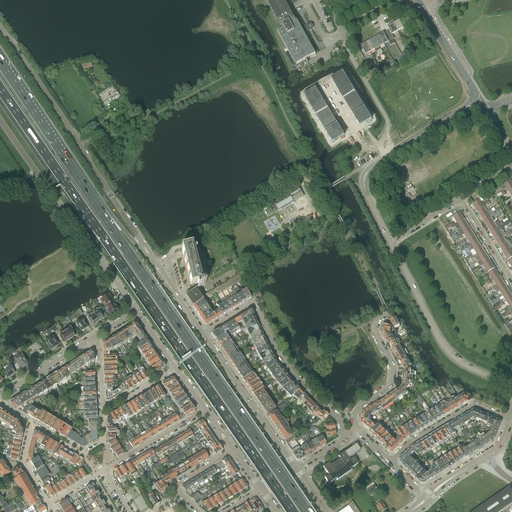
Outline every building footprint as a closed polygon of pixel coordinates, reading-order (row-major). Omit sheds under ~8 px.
[(311,39),(304,26),(300,19),(296,21),(284,0),(266,0),(280,26),(281,26),(282,29),(277,32),(295,65),(316,54),(308,40),(311,39)] [(399,20),(395,22),(393,23),(398,31),(403,28),(399,20)] [(393,23),(387,27),(389,30),(392,34),(398,31),(393,23)] [(389,30),(384,33),(389,42),(390,45),(394,43),(392,39),(394,38),(392,34),(389,30)] [(383,33),(379,35),(384,44),(389,42),(384,33),(383,33)] [(379,35),(374,38),(379,47),(384,44),(379,35)] [(374,38),(370,40),(375,49),(379,47),(374,38)] [(370,40),(365,43),(370,52),(375,49),(370,40)] [(365,43),(360,45),(366,55),(370,52),(365,43)] [(84,71),(94,66),(93,64),(91,65),(88,61),(83,64),(84,65),(83,65),(84,65),(82,67),(84,71)] [(343,71),(331,78),(334,83),(346,76),(343,71)] [(346,76),(334,83),(337,89),(349,81),(346,76)] [(349,81),(337,89),(340,94),(352,87),(349,81)] [(112,85),(98,95),(100,97),(107,92),(108,93),(110,91),(109,90),(111,89),(113,92),(115,90),(112,85)] [(315,87),(303,95),(306,100),(318,93),(315,87)] [(352,87),(340,94),(343,99),(355,92),(352,87)] [(355,92),(343,99),(346,104),(358,97),(355,92)] [(318,93),(306,100),(310,105),(321,98),(318,93)] [(110,102),(120,96),(118,94),(113,97),(114,97),(109,100),(110,102)] [(358,97),(346,104),(349,109),(361,102),(358,97)] [(321,98),(310,105),(313,110),(325,103),(321,98)] [(361,102),(349,109),(352,114),(364,107),(361,102)] [(325,103),(313,110),(316,115),(328,108),(325,103)] [(364,107),(352,114),(355,119),(367,112),(364,107)] [(328,108),(316,115),(319,120),(331,113),(328,108)] [(367,112),(355,119),(359,126),(371,119),(367,112)] [(331,113),(319,120),(322,126),(334,118),(331,113)] [(334,118),(322,126),(325,131),(337,124),(334,118)] [(337,124),(325,131),(328,136),(340,129),(337,124)] [(340,129),(328,136),(332,143),(344,135),(340,129)] [(395,169),(392,171),(394,174),(398,181),(401,179),(395,169)] [(294,202),(292,198),(302,192),(299,187),(285,195),(285,194),(273,201),(279,210),(294,202)] [(473,204),(477,210),(483,206),(482,204),(479,200),(473,204)] [(403,205),(398,208),(404,216),(412,211),(411,210),(409,207),(407,204),(404,206),(403,205)] [(483,206),(477,210),(480,216),(487,212),(483,206)] [(487,212),(480,216),(484,221),(490,217),(493,215),(496,213),(498,212),(497,210),(497,209),(492,212),(490,210),(487,212)] [(453,216),(457,223),(463,219),(459,212),(453,216)] [(493,216),(490,218),(490,217),(484,221),(487,226),(493,222),(496,220),(493,216)] [(454,225),(451,226),(452,228),(455,227),(457,230),(461,228),(467,224),(463,219),(457,223),(454,225)] [(490,231),(500,225),(502,224),(503,224),(502,222),(499,224),(497,221),(493,223),(493,222),(487,226),(490,231)] [(461,229),(457,231),(460,234),(461,236),(464,234),(464,233),(470,229),(467,224),(461,228),(461,229)] [(493,237),(503,231),(505,229),(502,224),(500,225),(490,231),(493,237)] [(470,229),(464,233),(464,234),(467,239),(473,235),(470,229)] [(503,238),(506,235),(511,233),(510,231),(505,234),(503,231),(493,237),(497,242),(503,238)] [(473,235),(467,239),(470,244),(477,240),(473,235)] [(506,243),(506,242),(509,241),(507,237),(504,239),(503,238),(497,242),(500,247),(506,243)] [(464,248),(460,250),(462,252),(466,250),(468,248),(470,251),(474,249),(480,245),(477,240),(470,244),(467,246),(464,248)] [(506,243),(500,247),(503,252),(510,249),(511,247),(511,245),(510,241),(509,241),(506,243)] [(192,245),(181,248),(182,251),(182,254),(183,256),(183,257),(183,258),(190,285),(191,285),(192,286),(189,287),(190,290),(192,289),(193,290),(185,296),(192,306),(193,306),(203,299),(201,297),(196,289),(199,288),(198,287),(200,285),(201,286),(205,285),(205,284),(203,282),(201,282),(200,279),(200,276),(199,273),(198,270),(197,267),(196,263),(195,260),(195,257),(194,254),(193,251),(192,248),(192,245)] [(483,250),(480,245),(474,249),(477,254),(483,250)] [(511,252),(510,249),(503,252),(507,259),(511,256),(511,252)] [(477,254),(473,256),(475,258),(477,261),(480,259),(480,260),(486,256),(483,250),(477,254)] [(480,260),(477,262),(479,265),(480,267),(484,265),(490,261),(486,256),(480,260)] [(494,268),(490,261),(484,265),(488,272),(494,268)] [(489,273),(493,280),(499,276),(495,269),(489,273)] [(499,276),(493,280),(496,285),(503,281),(499,276)] [(506,287),(503,281),(496,285),(496,286),(492,288),(493,291),(494,290),(495,291),(496,293),(500,291),(506,287)] [(251,298),(244,287),(239,290),(246,301),(251,298)] [(509,292),(506,287),(500,291),(503,296),(509,292)] [(246,301),(239,290),(235,293),(241,304),(246,301)] [(506,301),(511,297),(511,296),(509,292),(503,296),(506,301)] [(105,307),(113,302),(106,293),(99,298),(105,307)] [(241,304),(235,293),(230,296),(237,307),(241,304)] [(237,307),(230,296),(225,299),(232,309),(237,307)] [(203,299),(193,306),(194,308),(194,309),(195,311),(196,311),(206,304),(203,299)] [(232,309),(225,299),(220,301),(227,312),(232,309)] [(227,312),(220,301),(215,304),(217,307),(218,309),(222,315),(227,312)] [(118,309),(113,302),(105,307),(104,308),(109,315),(117,309),(118,309)] [(206,304),(196,311),(197,313),(197,314),(198,315),(199,315),(199,316),(209,309),(206,304)] [(97,309),(92,312),(98,321),(99,321),(100,320),(101,319),(102,318),(101,316),(102,315),(99,309),(97,310),(97,309)] [(209,309),(199,316),(200,318),(202,321),(212,313),(209,309)] [(222,315),(218,309),(216,311),(212,313),(216,319),(222,315)] [(242,321),(253,315),(252,311),(250,310),(240,316),(242,321)] [(98,321),(92,312),(87,315),(88,316),(87,317),(90,323),(92,322),(93,324),(95,323),(96,323),(97,322),(97,321),(98,321)] [(216,319),(212,313),(202,321),(204,324),(205,325),(206,325),(216,319)] [(253,315),(242,321),(244,326),(255,320),(254,317),(253,315)] [(242,321),(240,316),(234,320),(236,324),(242,321)] [(400,325),(396,317),(394,318),(392,318),(390,319),(390,321),(394,328),(400,325)] [(79,328),(81,332),(81,331),(82,331),(84,330),(86,329),(84,326),(86,326),(82,320),(81,321),(80,320),(75,323),(76,324),(75,324),(76,324),(75,325),(78,329),(79,328)] [(234,320),(229,323),(235,333),(240,330),(236,324),(234,320)] [(255,320),(244,326),(246,331),(258,325),(257,323),(257,322),(256,320),(255,320)] [(142,333),(135,323),(130,326),(130,327),(136,335),(137,336),(142,333)] [(235,333),(229,323),(225,325),(229,331),(231,335),(235,333)] [(382,330),(382,331),(389,332),(390,332),(392,327),(390,327),(388,324),(385,323),(383,324),(382,327),(383,327),(382,330)] [(225,333),(224,331),(225,331),(226,333),(229,331),(225,325),(212,333),(211,334),(215,340),(225,333)] [(258,325),(246,331),(249,336),(260,330),(259,328),(259,327),(258,325)] [(68,327),(64,330),(70,339),(72,338),(72,337),(74,336),(73,334),(74,333),(70,327),(69,328),(68,327)] [(125,330),(131,338),(136,335),(130,327),(129,327),(128,327),(128,328),(125,330)] [(70,339),(64,330),(59,333),(60,334),(58,335),(62,340),(63,340),(65,342),(67,341),(69,340),(69,339),(70,339)] [(121,333),(126,342),(131,338),(125,330),(123,331),(121,333)] [(260,330),(249,336),(251,341),(262,335),(261,333),(261,332),(261,331),(260,330)] [(389,332),(382,331),(380,332),(385,339),(392,335),(390,332),(389,332)] [(116,336),(121,345),(126,342),(121,333),(120,333),(118,334),(116,336)] [(146,339),(142,333),(137,336),(139,341),(140,342),(146,339)] [(225,333),(215,340),(218,344),(228,337),(225,333)] [(47,336),(48,338),(49,339),(46,341),(51,350),(51,349),(53,350),(54,349),(54,348),(58,346),(55,342),(56,341),(55,338),(53,339),(50,334),(47,336)] [(262,335),(251,341),(253,346),(265,340),(264,338),(264,337),(263,336),(262,335)] [(392,335),(385,339),(386,341),(386,342),(387,344),(388,344),(390,343),(390,344),(395,341),(392,335)] [(111,339),(117,348),(121,345),(116,336),(115,336),(114,337),(111,339)] [(228,337),(218,344),(221,348),(231,341),(228,337)] [(109,340),(107,342),(112,350),(117,348),(111,339),(110,339),(109,340)] [(139,349),(149,343),(146,339),(140,342),(139,341),(135,344),(136,345),(139,349)] [(265,340),(253,346),(256,351),(267,345),(266,343),(266,342),(265,341),(265,340)] [(395,341),(390,344),(393,349),(400,345),(397,340),(395,341)] [(231,341),(221,348),(223,352),(234,345),(231,341)] [(102,344),(103,355),(109,355),(109,352),(112,350),(107,342),(102,344)] [(149,343),(139,349),(142,354),(151,347),(149,343)] [(234,345),(223,352),(226,356),(236,349),(234,345)] [(267,345),(256,351),(258,356),(270,350),(269,350),(268,348),(268,347),(268,346),(267,345)] [(400,345),(393,349),(394,351),(393,352),(394,354),(395,354),(396,354),(403,350),(400,345)] [(151,347),(142,354),(144,358),(154,351),(151,347)] [(236,349),(226,356),(229,360),(239,353),(236,349)] [(270,350),(258,356),(261,361),(272,355),(271,352),(270,350)] [(403,350),(396,354),(398,359),(405,355),(403,350)] [(154,351),(144,358),(147,362),(157,355),(154,351)] [(14,359),(21,369),(22,369),(24,368),(24,367),(28,365),(22,355),(23,354),(21,352),(16,354),(18,357),(14,359)] [(87,354),(85,355),(90,363),(92,362),(92,363),(93,362),(93,356),(91,352),(89,352),(87,353),(87,354)] [(239,353),(229,360),(232,364),(242,357),(239,353)] [(80,358),(85,366),(90,363),(85,355),(83,357),(82,357),(80,357),(80,358)] [(157,355),(147,362),(150,366),(160,359),(157,355)] [(272,355),(261,361),(264,366),(275,359),(273,357),(274,356),(273,355),(272,355)] [(405,355),(398,359),(401,364),(402,364),(408,361),(405,355)] [(242,357),(232,364),(234,368),(244,361),(242,357)] [(77,360),(75,361),(80,369),(85,366),(80,358),(79,359),(78,359),(77,360)] [(160,359),(150,366),(153,370),(163,363),(160,359)] [(275,359),(264,366),(267,371),(278,364),(276,362),(277,361),(276,360),(275,360),(275,359)] [(4,375),(7,379),(15,374),(12,370),(15,368),(10,360),(7,361),(9,364),(3,368),(6,373),(4,375)] [(412,366),(409,360),(408,361),(402,364),(403,366),(403,367),(404,369),(404,370),(412,366)] [(70,365),(74,373),(80,369),(75,361),(72,363),(70,364),(70,365)] [(244,361),(234,368),(237,372),(247,365),(244,361)] [(148,375),(146,372),(143,367),(141,363),(139,364),(135,366),(137,371),(143,381),(148,378),(146,376),(148,375)] [(163,363),(153,370),(156,374),(164,368),(165,366),(163,363)] [(246,416),(227,389),(211,366),(211,365),(210,364),(194,376),(209,399),(212,403),(214,406),(216,409),(218,412),(220,414),(222,418),(224,420),(226,423),(227,425),(229,427),(246,416)] [(278,364),(267,371),(271,375),(281,368),(280,366),(279,364),(278,364)] [(67,367),(65,368),(70,376),(75,373),(74,373),(70,365),(69,365),(68,365),(67,366),(67,367)] [(247,365),(237,372),(240,375),(250,369),(247,365)] [(403,372),(402,375),(413,376),(414,372),(411,372),(411,370),(409,367),(404,370),(404,369),(404,371),(403,372)] [(65,368),(60,371),(65,379),(70,376),(65,368)] [(275,380),(284,373),(283,371),(283,370),(282,369),(281,369),(281,368),(271,375),(275,380)] [(250,369),(240,375),(242,379),(252,373),(250,369)] [(58,372),(56,374),(61,382),(65,379),(60,371),(59,371),(58,372)] [(143,381),(137,371),(134,373),(140,383),(143,381)] [(140,383),(134,373),(132,374),(133,375),(131,376),(136,385),(140,383)] [(245,384),(255,377),(252,373),(242,379),(245,384)] [(278,384),(288,377),(286,375),(286,374),(285,373),(284,373),(275,380),(276,381),(278,384)] [(56,374),(51,377),(56,385),(61,382),(56,374)] [(136,385),(131,376),(128,378),(127,377),(126,377),(132,388),(136,385)] [(51,377),(46,380),(51,388),(56,385),(51,377)] [(132,388),(126,377),(124,378),(125,380),(122,381),(128,390),(132,388)] [(255,377),(245,384),(248,388),(258,381),(255,377)] [(282,389),(291,381),(290,379),(289,377),(288,377),(278,384),(279,386),(282,389)] [(171,378),(162,383),(165,388),(175,381),(173,378),(171,378)] [(42,382),(42,383),(47,391),(51,388),(46,380),(44,381),(43,381),(42,382)] [(413,381),(402,380),(402,383),(403,384),(402,386),(405,389),(409,387),(409,385),(412,386),(413,381)] [(128,390),(122,381),(119,383),(120,385),(120,387),(117,388),(118,389),(121,394),(128,390)] [(175,381),(165,388),(168,392),(178,385),(175,381)] [(258,381),(248,388),(251,392),(261,385),(258,381)] [(292,382),(291,381),(282,389),(286,393),(295,385),(293,383),(294,383),(293,382),(292,382)] [(42,383),(37,385),(42,393),(47,391),(42,383)] [(112,388),(113,388),(113,384),(114,384),(114,383),(105,384),(105,392),(112,392),(112,391),(112,388)] [(33,388),(32,388),(37,396),(42,393),(37,385),(35,387),(34,387),(33,387),(33,388)] [(178,385),(168,392),(171,396),(181,389),(178,385)] [(261,385),(251,392),(254,396),(263,390),(264,389),(261,385)] [(296,386),(295,385),(286,393),(290,398),(292,395),(299,389),(297,387),(296,386)] [(159,386),(154,388),(160,399),(165,396),(162,392),(161,390),(160,389),(159,386)] [(400,389),(398,390),(403,395),(404,396),(408,393),(405,389),(402,386),(400,387),(400,389)] [(29,390),(27,392),(32,399),(37,396),(32,388),(32,389),(31,389),(30,390),(29,390)] [(154,388),(150,391),(156,401),(160,399),(154,388)] [(112,400),(121,394),(118,389),(113,393),(112,392),(112,400)] [(181,389),(171,396),(174,400),(184,393),(181,389)] [(299,389),(292,395),(294,397),(295,397),(298,400),(303,394),(304,393),(299,389)] [(398,389),(393,392),(398,399),(403,395),(398,390),(398,389)] [(263,390),(254,396),(260,405),(269,399),(263,390)] [(150,391),(146,393),(152,403),(156,401),(150,391)] [(22,395),(27,402),(32,399),(27,392),(24,393),(22,394),(22,395)] [(393,392),(389,396),(393,402),(398,399),(393,392)] [(146,393),(142,395),(148,406),(152,403),(146,393)] [(184,393),(174,400),(177,404),(186,398),(184,393)] [(461,395),(458,397),(462,405),(468,401),(464,395),(462,393),(460,394),(461,395)] [(305,396),(303,394),(298,400),(302,405),(308,399),(308,398),(308,397),(306,396),(305,396)] [(19,397),(17,398),(21,406),(27,402),(22,395),(21,395),(20,395),(19,396),(19,397)] [(142,395),(138,398),(144,408),(148,406),(142,395)] [(424,401),(420,395),(416,397),(420,404),(424,401)] [(386,398),(384,399),(389,406),(393,402),(389,396),(388,396),(387,396),(385,397),(386,398)] [(453,396),(451,398),(457,408),(462,405),(458,397),(455,399),(453,396)] [(457,408),(451,398),(451,397),(449,398),(450,401),(448,402),(453,410),(457,408)] [(12,406),(18,409),(20,408),(19,407),(21,406),(17,398),(14,400),(13,400),(12,401),(10,402),(12,406)] [(138,398),(134,400),(140,411),(144,408),(138,398)] [(186,398),(177,404),(180,408),(189,402),(186,398)] [(269,399),(260,405),(267,415),(276,409),(269,399)] [(308,399),(302,405),(307,409),(312,403),(311,402),(311,400),(309,399),(308,399)] [(379,403),(383,408),(384,409),(389,406),(384,399),(379,403)] [(134,400),(130,403),(137,413),(140,411),(134,400)] [(375,404),(374,405),(379,412),(383,408),(379,403),(378,402),(377,401),(375,403),(375,404)] [(442,402),(449,413),(453,410),(448,402),(446,404),(444,401),(442,402)] [(189,402),(180,408),(183,413),(192,406),(189,402)] [(449,413),(442,402),(440,403),(441,406),(439,407),(444,416),(449,413)] [(130,403),(126,405),(132,415),(137,413),(130,403)] [(280,413),(288,408),(284,403),(277,408),(280,413)] [(314,405),(312,403),(307,409),(312,414),(317,408),(317,407),(317,406),(315,405),(314,405)] [(122,407),(128,417),(128,418),(132,415),(126,405),(122,407)] [(371,406),(368,408),(373,415),(374,415),(379,412),(374,405),(372,406),(371,406)] [(438,405),(434,408),(440,418),(444,416),(439,407),(438,405)] [(32,406),(30,410),(27,415),(31,417),(37,408),(32,406)] [(194,411),(195,410),(192,406),(183,413),(179,415),(178,416),(180,420),(194,411)] [(37,408),(31,417),(35,420),(42,410),(38,407),(37,408)] [(122,407),(118,410),(123,419),(126,417),(126,419),(128,417),(122,407)] [(319,408),(317,408),(312,414),(311,414),(315,417),(317,419),(318,417),(322,412),(321,411),(320,410),(319,408)] [(361,413),(363,416),(371,416),(373,415),(368,408),(361,413)] [(440,418),(434,408),(429,410),(435,421),(440,418)] [(42,410),(35,420),(40,423),(47,413),(42,410)] [(118,410),(114,412),(120,423),(122,421),(121,420),(123,419),(118,410)] [(275,411),(268,416),(285,441),(287,444),(296,439),(295,437),(296,437),(294,434),(293,434),(288,427),(289,426),(287,424),(290,423),(288,420),(286,422),(283,419),(282,419),(276,410),(275,411)] [(435,421),(429,410),(425,413),(431,423),(435,421)] [(473,410),(470,412),(475,419),(476,419),(479,412),(473,410)] [(172,425),(167,418),(165,419),(160,411),(158,412),(160,415),(161,415),(168,427),(172,425)] [(171,411),(169,413),(175,423),(179,420),(175,413),(173,414),(171,411)] [(114,412),(109,415),(114,424),(117,422),(118,424),(120,423),(114,412)] [(323,412),(322,412),(318,417),(323,422),(328,416),(323,412)] [(470,412),(465,415),(471,424),(474,423),(472,420),(475,419),(470,412)] [(485,415),(479,412),(476,419),(479,421),(477,423),(481,425),(485,415)] [(47,413),(40,423),(45,426),(51,415),(47,413)] [(175,423),(169,413),(168,414),(169,416),(167,418),(172,425),(175,423)] [(396,413),(388,418),(390,421),(394,419),(394,418),(397,416),(396,413)] [(431,423),(425,413),(421,415),(428,426),(431,423)] [(10,416),(6,414),(2,421),(6,424),(10,416)] [(51,415),(45,426),(50,429),(56,418),(51,415)] [(168,427),(161,415),(159,416),(160,418),(162,421),(160,422),(164,429),(168,427)] [(306,420),(302,415),(298,419),(303,424),(306,420)] [(428,426),(421,415),(417,418),(423,428),(428,426)] [(465,415),(460,418),(465,425),(467,423),(468,426),(471,424),(465,415)] [(490,417),(485,415),(481,425),(483,426),(484,424),(487,425),(490,417)] [(14,418),(10,416),(6,424),(10,426),(14,418)] [(492,428),(496,419),(490,417),(487,425),(490,426),(488,429),(491,430),(492,428)] [(14,418),(10,426),(9,427),(10,427),(9,429),(12,431),(13,429),(18,422),(16,420),(14,418)] [(56,418),(50,429),(56,432),(62,422),(56,418)] [(423,428),(417,418),(413,420),(419,431),(423,428)] [(460,418),(455,421),(461,430),(463,429),(462,426),(465,425),(460,418)] [(496,419),(492,428),(497,430),(501,422),(500,421),(496,419)] [(192,432),(204,424),(202,420),(195,425),(196,427),(194,428),(191,430),(192,432)] [(419,431),(413,420),(409,423),(415,433),(419,431)] [(152,437),(144,423),(142,421),(139,423),(140,425),(142,424),(145,431),(144,432),(148,439),(152,437)] [(156,434),(152,427),(150,428),(148,425),(146,421),(144,423),(152,437),(156,434)] [(156,421),(154,422),(160,432),(164,429),(160,422),(157,423),(156,421)] [(278,463),(249,421),(232,432),(235,436),(235,437),(261,475),(269,469),(270,469),(270,468),(278,463)] [(455,421),(450,424),(454,431),(457,429),(459,431),(461,430),(455,421)] [(18,422),(13,429),(12,431),(16,434),(21,427),(18,422)] [(62,422),(56,432),(60,435),(67,425),(62,422)] [(160,432),(154,422),(152,423),(154,426),(152,427),(156,434),(160,432)] [(363,422),(362,423),(369,430),(375,426),(371,422),(363,422)] [(415,433),(409,423),(404,426),(405,427),(411,436),(415,433)] [(204,424),(192,432),(193,434),(199,430),(200,432),(207,427),(204,424)] [(382,427),(379,424),(375,426),(369,430),(374,435),(382,427)] [(450,424),(446,426),(453,437),(457,434),(454,431),(450,424)] [(67,425),(60,435),(65,438),(71,428),(67,425)] [(382,427),(374,435),(377,439),(385,431),(383,429),(385,427),(384,426),(382,427)] [(446,426),(442,429),(448,440),(453,437),(446,426)] [(21,427),(16,434),(13,439),(21,441),(23,431),(21,427)] [(197,440),(209,431),(207,428),(207,427),(200,432),(201,434),(199,436),(197,434),(194,436),(197,440)] [(411,436),(405,427),(401,429),(407,438),(411,436)] [(71,430),(66,438),(71,441),(78,429),(76,428),(75,430),(74,432),(71,430)] [(148,439),(144,432),(142,433),(139,428),(137,429),(139,431),(144,441),(148,439)] [(493,440),(497,430),(492,428),(491,430),(491,431),(490,432),(487,434),(491,441),(493,440)] [(81,439),(79,437),(79,435),(81,433),(78,429),(71,441),(74,443),(82,448),(84,448),(88,446),(88,445),(83,438),(81,439)] [(97,429),(90,430),(90,433),(88,435),(93,442),(93,443),(97,440),(98,439),(97,429)] [(189,429),(184,432),(188,438),(193,435),(189,429)] [(407,438),(401,429),(399,430),(400,431),(397,433),(399,435),(403,442),(406,439),(407,438)] [(442,429),(438,431),(444,442),(448,440),(442,429)] [(133,448),(137,446),(129,434),(129,433),(127,431),(127,430),(122,433),(124,436),(127,434),(130,440),(128,441),(133,448)] [(45,437),(35,431),(34,431),(33,431),(33,432),(32,437),(37,438),(40,440),(42,442),(45,437)] [(144,441),(139,431),(137,432),(138,435),(136,436),(141,444),(144,441)] [(205,439),(212,435),(209,431),(197,440),(196,440),(197,443),(199,441),(204,437),(205,439)] [(385,431),(377,439),(381,442),(390,433),(389,432),(388,433),(385,431)] [(438,431),(433,434),(440,445),(444,442),(438,431)] [(141,444),(136,436),(134,437),(131,432),(129,434),(137,446),(141,444)] [(184,432),(179,435),(183,441),(188,438),(184,432)] [(390,433),(381,442),(384,446),(392,438),(390,436),(392,434),(390,433)] [(491,441),(487,434),(485,436),(483,433),(481,435),(486,444),(491,441)] [(115,434),(107,434),(107,445),(108,445),(109,444),(108,443),(115,439),(115,438),(115,434)] [(433,434),(429,437),(436,447),(440,445),(433,434)] [(93,442),(88,435),(83,438),(88,445),(90,444),(91,444),(92,443),(93,443),(93,442)] [(179,435),(174,438),(178,445),(183,441),(179,435)] [(204,446),(214,439),(212,435),(205,439),(207,442),(204,443),(201,444),(203,447),(203,446),(204,446)] [(325,443),(321,436),(321,435),(316,438),(321,446),(322,445),(323,445),(325,444),(325,443)] [(393,452),(403,442),(399,435),(397,437),(398,439),(396,440),(387,449),(391,452),(391,453),(392,453),(393,452)] [(486,444),(481,435),(479,436),(480,438),(480,439),(477,441),(481,447),(486,444)] [(44,449),(49,440),(45,437),(42,442),(40,446),(39,448),(41,449),(41,448),(44,449)] [(429,437),(425,439),(432,450),(436,447),(429,437)] [(174,438),(169,441),(173,448),(178,445),(174,438)] [(321,446),(316,438),(311,441),(316,449),(317,448),(318,448),(320,447),(320,446),(321,446)] [(392,438),(384,446),(387,449),(396,440),(395,439),(394,440),(392,438)] [(109,444),(108,445),(110,449),(117,444),(118,444),(119,443),(117,439),(116,440),(115,439),(108,443),(109,444)] [(210,447),(217,442),(214,439),(204,446),(203,446),(205,449),(207,448),(206,447),(209,445),(210,447)] [(316,449),(311,441),(310,439),(305,442),(306,444),(311,452),(312,451),(313,451),(315,450),(315,449),(316,449)] [(425,439),(421,442),(427,452),(432,450),(425,439)] [(48,452),(54,442),(49,440),(44,449),(43,450),(45,451),(45,450),(48,452)] [(473,440),(471,441),(476,451),(481,447),(477,441),(474,442),(473,440)] [(173,448),(169,441),(164,445),(168,451),(173,448)] [(476,451),(471,441),(469,442),(470,445),(467,446),(472,453),(476,451)] [(58,445),(54,442),(48,452),(48,453),(49,454),(50,453),(52,454),(58,445)] [(217,442),(210,447),(212,449),(207,452),(208,454),(210,452),(210,453),(220,446),(217,442)] [(421,442),(416,445),(421,453),(423,455),(427,452),(421,442)] [(117,444),(110,449),(113,454),(121,449),(117,444)] [(311,452),(306,444),(300,448),(305,455),(307,454),(308,454),(310,453),(310,452),(311,452)] [(345,452),(344,453),(348,458),(349,457),(349,458),(360,450),(356,444),(345,452)] [(63,448),(59,445),(54,453),(59,456),(63,448)] [(164,445),(159,448),(163,454),(168,451),(164,445)] [(412,447),(410,449),(414,453),(415,452),(418,456),(421,453),(416,445),(412,447)] [(215,454),(221,451),(222,450),(220,446),(210,453),(208,454),(209,456),(212,455),(211,454),(214,453),(215,454)] [(463,446),(460,448),(466,457),(472,453),(467,446),(464,448),(463,446)] [(466,457),(460,448),(460,447),(456,449),(463,459),(466,457)] [(68,451),(63,448),(59,456),(64,459),(68,451)] [(159,448),(154,451),(157,457),(163,454),(159,448)] [(297,452),(293,454),(297,459),(299,459),(301,458),(302,458),(304,457),(304,456),(305,455),(300,448),(296,450),(297,452)] [(121,449),(113,454),(115,457),(116,456),(117,458),(124,454),(121,449)] [(155,455),(153,451),(151,449),(146,452),(150,458),(151,460),(154,459),(152,457),(155,455)] [(410,449),(399,459),(399,460),(399,461),(402,464),(412,455),(414,453),(410,449)] [(463,459),(456,449),(452,451),(459,462),(463,459)] [(73,454),(68,451),(64,459),(68,462),(73,454)] [(208,458),(204,451),(200,453),(199,452),(198,452),(199,454),(203,461),(208,458)] [(459,462),(452,451),(448,454),(454,464),(459,462)] [(150,458),(146,452),(141,455),(145,461),(150,458)] [(348,458),(344,453),(344,452),(338,456),(340,459),(331,465),(329,463),(323,467),(328,475),(324,478),(329,484),(336,479),(337,480),(352,470),(351,469),(358,464),(354,458),(350,460),(348,458)] [(78,457),(73,454),(68,462),(73,465),(78,457)] [(203,461),(199,454),(193,457),(198,465),(203,461)] [(454,464),(448,454),(444,457),(450,467),(454,464)] [(145,461),(141,455),(136,458),(140,464),(145,461)] [(412,455),(402,464),(406,468),(414,460),(412,458),(413,457),(412,455)] [(32,466),(41,461),(42,460),(41,458),(40,459),(39,457),(34,459),(30,462),(32,466)] [(198,465),(193,457),(188,460),(192,468),(198,465)] [(450,467),(444,457),(439,459),(446,470),(450,467)] [(59,467),(57,464),(56,463),(56,462),(55,461),(54,461),(54,460),(53,459),(52,459),(51,458),(50,458),(49,460),(52,461),(52,462),(55,465),(55,466),(57,469),(56,468),(52,470),(54,472),(49,474),(47,476),(48,478),(60,471),(59,470),(61,469),(59,467)] [(79,466),(83,460),(79,458),(74,466),(75,467),(77,465),(79,466)] [(140,464),(136,458),(130,461),(131,462),(134,468),(137,466),(138,468),(140,466),(139,465),(140,464)] [(228,458),(221,462),(223,464),(220,466),(221,468),(231,462),(229,459),(228,458)] [(446,470),(439,459),(435,462),(442,472),(446,470)] [(192,468),(188,460),(182,464),(187,471),(192,468)] [(414,460),(406,468),(409,471),(418,462),(417,461),(416,462),(414,460)] [(10,473),(2,461),(0,461),(0,474),(2,478),(10,473)] [(35,471),(44,466),(41,461),(32,466),(35,471)] [(135,470),(130,462),(128,463),(127,463),(125,464),(125,465),(130,474),(133,472),(134,473),(136,472),(135,470)] [(231,462),(221,468),(223,470),(225,468),(227,470),(233,466),(231,462)] [(418,462),(409,471),(412,475),(420,467),(419,465),(420,463),(418,462)] [(442,472),(435,462),(432,464),(434,467),(431,469),(435,476),(442,472)] [(182,464),(177,467),(181,474),(187,471),(182,464)] [(124,465),(119,468),(125,477),(128,476),(127,474),(128,473),(124,465)] [(38,475),(47,470),(44,466),(35,471),(38,475)] [(233,466),(227,470),(228,472),(225,474),(227,475),(236,469),(233,466)] [(40,501),(24,474),(22,471),(20,467),(12,472),(15,477),(16,477),(17,478),(14,480),(30,507),(32,506),(40,501)] [(181,474),(177,467),(171,470),(176,478),(181,474)] [(216,473),(213,467),(208,470),(212,476),(215,474),(216,473)] [(420,467),(412,475),(416,478),(425,469),(424,468),(422,469),(420,467)] [(82,468),(77,471),(82,479),(87,476),(82,468)] [(125,477),(119,468),(114,471),(119,479),(120,478),(121,479),(125,477)] [(425,469),(416,478),(419,481),(427,474),(426,472),(427,471),(425,469)] [(427,474),(419,481),(422,484),(423,484),(435,476),(431,469),(427,474)] [(47,476),(49,474),(47,470),(38,475),(41,480),(47,476)] [(176,478),(171,470),(166,473),(171,481),(176,478)] [(208,470),(204,473),(208,479),(212,476),(208,470)] [(82,479),(77,471),(76,471),(72,473),(78,481),(82,479)] [(78,481),(72,473),(70,474),(68,475),(73,484),(78,481)] [(171,481),(166,473),(161,477),(165,484),(171,481)] [(204,473),(199,475),(203,481),(208,479),(204,473)] [(73,484),(68,475),(63,477),(65,480),(69,486),(73,484)] [(165,484),(161,477),(160,477),(159,475),(157,476),(159,478),(160,480),(158,482),(163,491),(168,489),(165,484)] [(199,475),(195,478),(199,484),(203,481),(199,475)] [(50,484),(48,481),(49,480),(48,478),(47,476),(41,480),(45,487),(50,484)] [(195,478),(191,481),(194,487),(199,484),(195,478)] [(248,487),(242,478),(239,479),(239,480),(239,481),(238,482),(243,490),(248,487)] [(61,479),(59,480),(65,489),(69,486),(65,480),(63,481),(61,479)] [(65,489),(59,480),(57,482),(55,483),(56,485),(60,492),(65,489)] [(163,491),(158,482),(155,483),(154,481),(152,483),(154,485),(156,489),(159,494),(163,491)] [(191,481),(186,483),(190,490),(194,487),(191,481)] [(243,490),(238,482),(237,482),(233,485),(238,493),(243,490)] [(60,492),(56,485),(54,486),(52,483),(50,484),(56,494),(60,492)] [(186,483),(183,485),(181,486),(182,487),(185,492),(190,490),(186,483)] [(376,493),(374,489),(376,488),(373,483),(365,488),(366,490),(370,496),(376,493)] [(56,494),(50,484),(45,487),(50,496),(52,497),(56,494)] [(93,484),(85,489),(87,494),(96,489),(93,484)] [(311,511),(293,484),(285,490),(284,490),(275,496),(286,511),(311,511)] [(238,493),(233,485),(228,488),(233,496),(238,493)] [(500,511),(511,504),(511,490),(509,487),(472,511),(500,511)] [(233,496),(228,488),(223,491),(228,499),(233,496)] [(96,489),(87,494),(90,498),(99,493),(96,489)] [(149,497),(154,506),(161,502),(162,502),(163,501),(163,500),(162,500),(162,499),(159,494),(156,489),(154,491),(155,493),(149,497)] [(201,499),(203,497),(202,495),(200,493),(198,491),(196,493),(190,498),(194,502),(197,504),(201,500),(200,499),(201,499)] [(228,499),(223,491),(218,494),(223,502),(228,499)] [(99,493),(90,498),(93,503),(101,498),(99,493)] [(223,502),(218,494),(213,497),(218,505),(223,502)] [(218,505),(213,497),(210,499),(209,497),(207,499),(208,500),(213,508),(215,506),(215,507),(217,506),(217,505),(218,505)] [(70,498),(59,504),(61,509),(70,504),(72,502),(70,498)] [(101,498),(93,503),(96,508),(104,503),(101,498)] [(254,498),(249,501),(254,509),(256,508),(258,511),(262,508),(256,498),(254,498)] [(213,508),(208,500),(202,503),(207,511),(213,508)] [(42,511),(46,510),(40,501),(32,506),(36,511),(35,511),(42,511)] [(249,501),(245,504),(249,511),(254,509),(249,501)] [(358,511),(352,502),(351,502),(352,503),(348,506),(347,505),(347,506),(348,506),(351,511),(358,511)] [(376,505),(380,511),(382,511),(387,509),(382,502),(376,505)] [(22,503),(17,506),(21,511),(25,508),(22,503)] [(104,503),(96,508),(98,511),(107,507),(104,503)]
